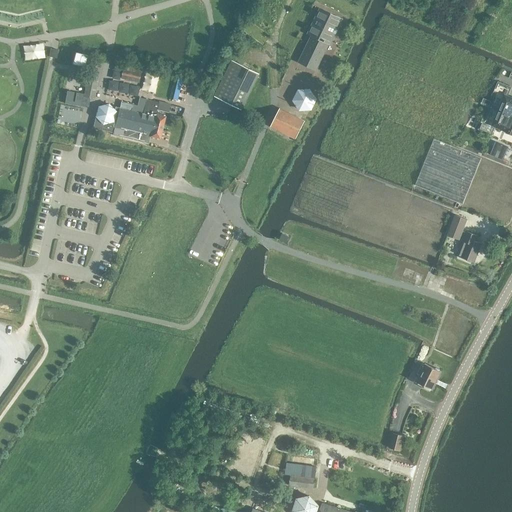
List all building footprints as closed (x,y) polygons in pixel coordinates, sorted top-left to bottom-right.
[(342,19),(320,8),(308,34),(311,35),(308,42),(299,62),(316,70),(328,44),(330,44),(342,19)] [(0,20),(16,24),(18,13),(0,9),(0,20)] [(24,45),(24,60),(45,59),(45,45),(24,45)] [(72,64),(84,67),(87,55),(75,52),(72,64)] [(94,99),(102,61),(91,59),(83,96),(94,99)] [(243,107),(260,71),(233,59),(216,95),(243,107)] [(129,80),(138,82),(141,69),(132,67),(129,80)] [(153,96),(158,76),(149,74),(144,94),(153,96)] [(496,92),(490,106),(511,115),(511,98),(508,96),(511,87),(498,82),(494,91),(496,92)] [(298,91),(293,100),(300,109),(310,109),(315,99),(309,90),(298,91)] [(67,92),(65,103),(80,106),(82,95),(77,94),(75,102),(71,101),(73,93),(67,92)] [(160,139),(165,116),(155,114),(158,103),(146,100),(143,114),(135,112),(136,109),(131,108),(131,111),(119,108),(115,107),(114,110),(108,104),(98,107),(96,117),(103,124),(101,130),(113,133),(115,125),(143,132),(151,134),(150,136),(160,139)] [(511,115),(490,106),(484,121),(482,120),(478,129),(491,135),(495,126),(507,130),(506,131),(511,133),(511,115)] [(279,109),(270,126),(295,139),(304,121),(279,109)] [(459,240),(467,219),(454,215),(447,236),(459,240)] [(474,263),(481,244),(475,241),(478,236),(466,231),(462,241),(466,243),(460,257),(468,261),(470,262),(470,261),(474,263)] [(289,238),(287,237),(282,234),(280,239),(287,242),(289,238)] [(435,369),(424,363),(416,382),(432,389),(441,372),(439,371),(440,370),(436,368),(435,369)] [(206,399),(202,411),(241,425),(245,413),(206,399)] [(227,422),(223,433),(230,435),(234,424),(227,422)] [(400,451),(404,436),(393,433),(389,448),(400,451)] [(289,486),(313,489),(315,468),(292,465),(289,486)] [(198,475),(196,481),(219,489),(221,483),(198,475)] [(296,498),(292,511),(317,511),(319,505),(310,495),(296,498)] [(349,511),(331,506),(322,503),(319,511),(349,511)]
